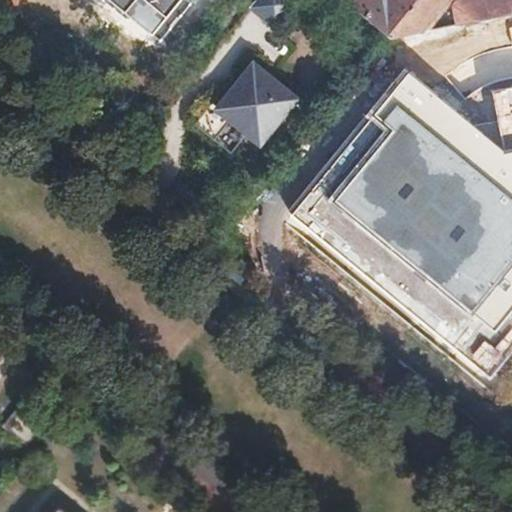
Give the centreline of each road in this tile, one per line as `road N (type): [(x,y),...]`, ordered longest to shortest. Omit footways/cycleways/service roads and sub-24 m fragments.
road 1 (residential): [(500,511),(0,105)]
road 2 (residential): [(0,305),(253,511)]
